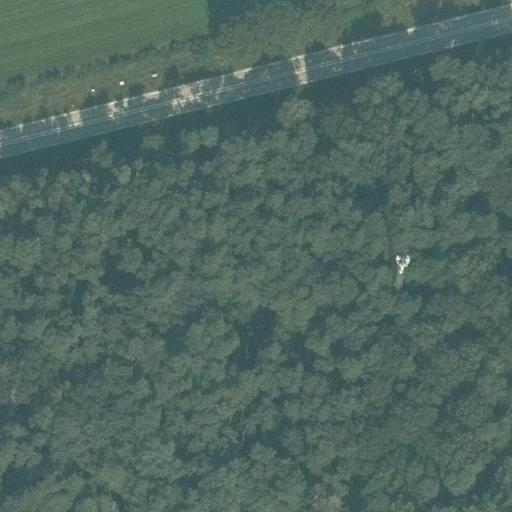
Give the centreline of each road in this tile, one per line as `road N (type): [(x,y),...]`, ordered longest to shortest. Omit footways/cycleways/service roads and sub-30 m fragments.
road 1 (primary): [(0,144),(511,20)]
road 2 (track): [(511,213),(336,441),(270,511)]
